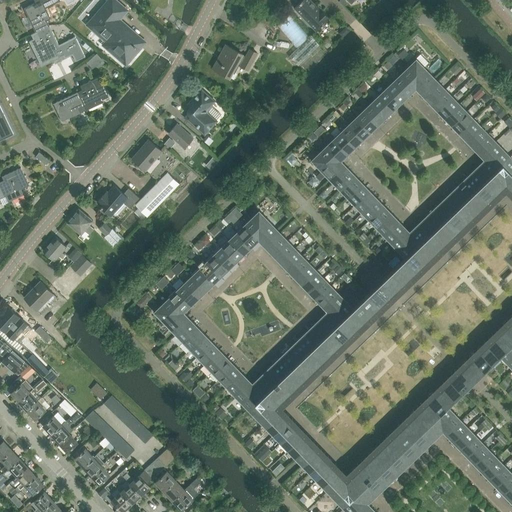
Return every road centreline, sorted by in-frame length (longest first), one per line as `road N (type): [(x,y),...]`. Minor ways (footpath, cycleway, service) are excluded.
road 1 (residential): [(84,180),(183,63),(215,0)]
road 2 (residential): [(0,284),(84,180)]
road 3 (residential): [(86,500),(140,448),(100,408)]
road 4 (residential): [(86,500),(0,406)]
